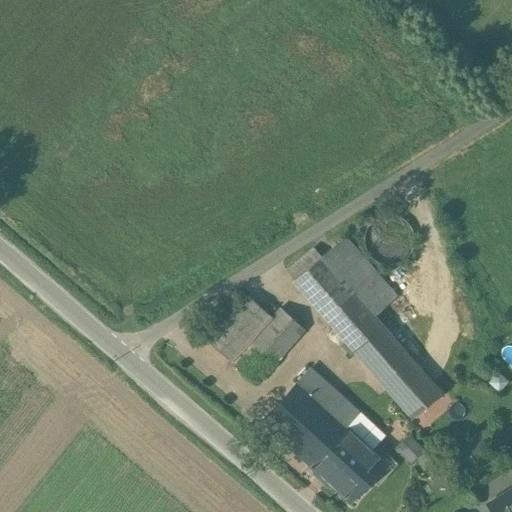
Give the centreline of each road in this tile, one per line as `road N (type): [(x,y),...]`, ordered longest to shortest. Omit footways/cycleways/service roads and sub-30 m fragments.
road 1 (unclassified): [(118,351),(511,111)]
road 2 (tertiary): [(118,351),(305,511)]
road 3 (tertiary): [(0,249),(118,351)]
